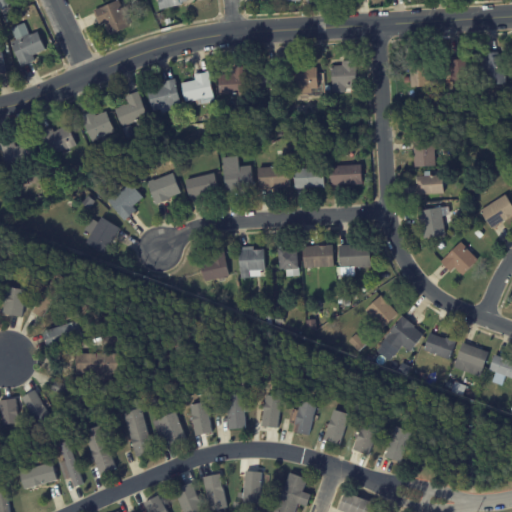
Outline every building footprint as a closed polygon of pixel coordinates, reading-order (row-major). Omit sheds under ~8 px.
[(11,0),(13,3),(0,9),(0,0),(11,0)] [(187,0),(187,2),(181,3),(182,6),(159,11),(156,0),(187,0)] [(126,17),(124,18),(129,27),(110,36),(105,24),(99,26),(93,12),(118,1),(121,9),(127,7),(131,15),(126,17)] [(36,33),(44,51),(32,57),(34,62),(20,68),(9,43),(15,41),(10,30),(23,24),(29,36),(36,33)] [(501,55),(502,63),(504,63),(505,84),(493,85),(492,80),(482,81),(480,53),(497,52),(498,55),(501,55)] [(451,83),(448,57),(465,56),(467,82),(451,83)] [(409,61),(427,60),(428,78),(436,78),(437,86),(410,88),(409,61)] [(356,62),(357,89),(348,89),(348,88),(345,88),(345,93),(331,93),(330,66),(341,66),(341,62),(356,61),(356,62)] [(287,64),(300,63),(301,68),(312,67),(312,68),(315,68),(316,89),(288,91),(287,64)] [(279,92),(256,93),(255,72),(265,71),(264,65),(280,64),(281,92),(279,92)] [(232,68),(245,67),(247,99),(239,99),(239,95),(219,96),(217,76),(232,75),(231,68),(232,68)] [(197,74),(208,72),(214,102),(196,105),(195,101),(184,103),(180,84),(194,81),(193,75),(197,74)] [(164,82),(173,80),(180,104),(168,107),(170,112),(161,114),(159,110),(151,112),(146,90),(161,86),(160,83),(164,82)] [(127,96),(137,92),(147,118),(120,128),(114,110),(119,108),(118,107),(124,105),(127,104),(124,97),(127,96)] [(453,94),(453,104),(446,104),(445,94),(453,94)] [(79,116),(92,110),(95,116),(101,113),(104,112),(114,132),(105,136),(106,140),(100,143),(99,140),(91,143),(79,116)] [(128,126),(132,136),(124,139),(120,129),(128,126)] [(70,133),(72,139),(75,146),(69,148),(67,149),(66,149),(47,157),(38,134),(50,128),(52,133),(55,131),(63,127),(64,128),(67,127),(70,133)] [(414,168),(412,142),(434,140),(435,150),(434,151),(435,166),(414,168)] [(32,152),(33,159),(34,163),(5,170),(0,148),(0,143),(13,141),(14,147),(30,144),(32,152)] [(249,144),(250,153),(243,154),(242,145),(249,144)] [(331,146),(332,154),(325,156),(324,147),(331,146)] [(252,187),(252,188),(240,189),(240,192),(225,194),(221,159),(236,157),(238,168),(250,166),(252,187)] [(277,188),(271,189),(258,190),(257,168),(276,167),(275,161),(287,161),(288,188),(277,188)] [(168,164),(171,171),(165,174),(162,167),(168,164)] [(343,185),(330,186),(329,167),(361,166),(362,184),(343,185)] [(311,188),(294,189),(293,170),(322,168),(323,188),(311,188)] [(424,195),(418,195),(418,190),(417,190),(417,184),(416,184),(415,177),(424,177),(423,172),(429,172),(429,176),(442,176),(442,195),(424,195)] [(199,197),(189,200),(184,181),(213,174),(218,193),(199,197)] [(168,203),(156,207),(147,185),(153,182),(154,183),(173,176),(181,196),(170,201),(170,202),(168,203)] [(463,176),(464,196),(449,197),(448,177),(463,176)] [(133,207),(132,208),(136,212),(124,222),(107,202),(115,195),(115,196),(129,184),(142,199),(133,207)] [(470,195),(474,200),(469,203),(466,197),(470,195)] [(86,196),(94,202),(88,210),(80,204),(86,196)] [(511,216),(501,223),(491,230),(490,227),(484,219),(479,212),(504,196),(511,208),(511,216)] [(442,214),(443,214),(441,215),(445,235),(424,239),(422,227),(420,227),(417,212),(441,208),(442,214)] [(119,229),(103,255),(85,243),(90,235),(83,231),(90,219),(97,223),(100,218),(119,229)] [(477,231),(483,236),(480,239),(474,234),(477,231)] [(455,270),(454,269),(450,273),(440,264),(460,243),(467,249),(466,249),(477,260),(462,276),(455,270)] [(340,247),(369,245),(370,268),(354,269),(354,275),(340,276),(338,247),(340,247)] [(304,247),(332,246),(333,268),(303,269),(302,247),(304,247)] [(258,278),(240,279),(237,248),(253,247),(253,251),(262,250),(264,271),(264,277),(258,278)] [(296,251),(297,268),(298,267),(299,277),(283,279),(283,270),(279,270),(277,250),(286,249),(286,252),(296,251)] [(228,277),(203,283),(199,264),(210,261),(209,256),(223,253),(228,277)] [(66,280),(42,319),(33,313),(57,274),(66,280)] [(27,291),(22,318),(3,314),(8,288),(27,291)] [(382,298),(397,315),(382,329),(365,311),(380,296),(382,298)] [(257,301),(262,301),(262,313),(251,313),(251,302),(254,302),(254,301),(257,301)] [(67,319),(67,309),(78,308),(79,318),(67,319)] [(403,318),(415,327),(414,329),(423,336),(410,353),(402,347),(398,353),(384,342),(403,318)] [(314,320),(315,331),(306,332),(305,321),(314,320)] [(46,349),(41,333),(76,322),(81,338),(46,349)] [(431,335),(445,340),(446,339),(456,342),(449,361),(424,352),(430,334),(431,335)] [(99,348),(99,335),(119,335),(119,349),(99,348)] [(357,336),(366,346),(358,353),(349,343),(356,336),(357,336)] [(338,343),(344,339),(347,342),(341,347),(338,343)] [(480,377),(480,378),(453,369),(462,344),(488,353),(480,377)] [(109,381),(75,381),(75,355),(116,355),(116,374),(109,374),(109,381)] [(500,358),(511,362),(511,379),(505,377),(502,386),(492,382),(495,374),(489,371),(494,356),(500,358)] [(48,391),(51,381),(65,386),(66,382),(73,384),(71,388),(88,394),(85,405),(47,391),(48,391)] [(458,384),(466,387),(462,397),(450,393),(451,390),(444,388),(446,383),(453,385),(453,382),(458,384)] [(20,399),(36,424),(49,416),(34,391),(20,399)] [(244,429),(229,430),(227,413),(221,414),(221,408),(227,408),(226,397),(244,395),(244,407),(250,407),(250,413),(244,414),(245,429),(244,429)] [(260,427),(277,429),(281,398),(264,396),(260,427)] [(138,402),(131,408),(127,403),(134,397),(138,402)] [(0,401),(0,413),(2,426),(19,423),(15,399),(0,401)] [(187,406),(195,437),(211,433),(203,402),(187,406)] [(316,408),(309,436),(294,432),(301,402),(316,406),(316,408)] [(162,413),(159,407),(164,405),(167,411),(162,413)] [(137,457),(135,457),(122,413),(139,408),(152,452),(137,457)] [(348,415),(332,410),(324,441),(340,445),(348,415)] [(186,440),(168,447),(157,420),(175,413),(186,440)] [(368,456),(353,451),(364,423),(379,429),(368,456)] [(116,470),(99,476),(84,433),(101,427),(116,470)] [(417,435),(415,440),(409,438),(411,432),(417,435)] [(392,436),(409,443),(401,464),(384,458),(392,436)] [(73,454),(84,484),(75,487),(59,444),(68,441),(73,454)] [(58,481),(25,491),(20,473),(52,463),(58,481)] [(0,511),(0,470),(3,470),(9,511),(0,511)] [(260,504),(261,473),(243,472),(242,504),(260,504)] [(202,478),(209,511),(210,511),(227,508),(219,474),(202,478)] [(307,508),(298,505),(295,511),(276,511),(290,474),(307,481),(303,493),(311,496),(307,508)] [(199,511),(202,511),(191,484),(174,490),(182,511),(199,511)] [(350,496),(377,506),(374,511),(338,511),(345,493),(350,496)] [(166,511),(158,496),(143,504),(147,511),(166,511)]
